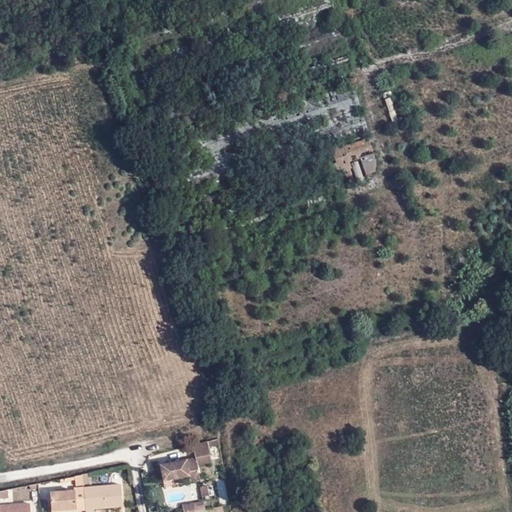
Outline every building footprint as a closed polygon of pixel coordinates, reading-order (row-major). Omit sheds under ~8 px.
[(220,0),(129,30),(144,77),(334,15),(328,0),(220,0)] [(337,20),(145,81),(162,130),(352,69),(337,20)] [(165,145),(180,194),(369,131),(354,83),(165,145)] [(326,149),(334,175),(351,169),(348,161),(361,157),(366,173),(374,171),(376,163),(367,135),(326,149)] [(182,201),(196,244),(330,201),(334,199),(320,156),(182,201)] [(356,182),(363,181),(359,161),(351,163),(356,182)] [(219,439),(208,442),(209,447),(220,445),(219,439)] [(209,447),(208,442),(193,446),(195,458),(160,465),(162,473),(163,480),(189,476),(190,482),(200,480),(197,465),(212,462),(209,447)] [(80,475),(73,477),(73,480),(74,487),(81,485),(80,475)] [(201,497),(210,494),(207,484),(198,487),(201,497)] [(83,508),(83,510),(83,511),(86,511),(92,511),(92,509),(121,506),(119,485),(72,490),(72,491),(48,494),(49,511),(61,511),(62,510),(83,508)] [(183,505),(183,511),(185,511),(195,510),(195,506),(194,503),(183,505)]
